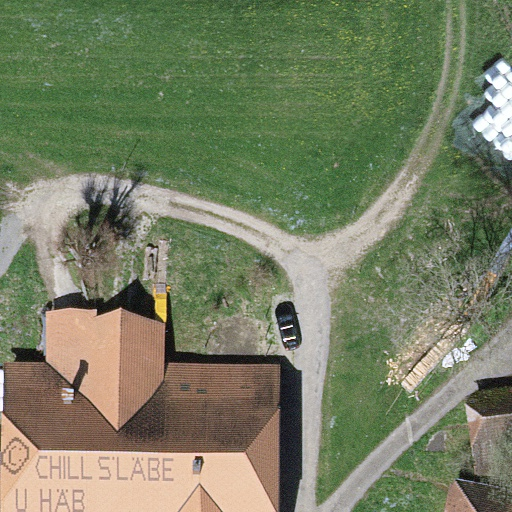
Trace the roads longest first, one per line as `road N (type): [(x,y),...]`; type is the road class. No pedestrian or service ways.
road 1 (track): [(316,291),(267,244),(165,205),(79,190),(10,194)]
road 2 (track): [(316,291),(384,198),(437,62),(435,0)]
road 3 (residential): [(511,325),(335,511)]
road 4 (residential): [(307,511),(316,291)]
